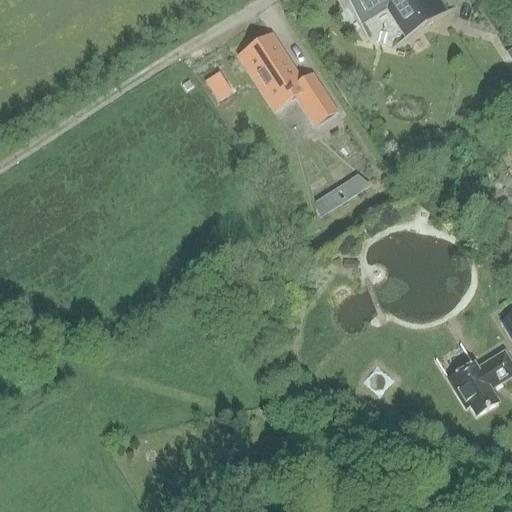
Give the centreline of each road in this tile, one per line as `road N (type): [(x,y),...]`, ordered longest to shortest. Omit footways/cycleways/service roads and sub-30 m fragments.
road 1 (track): [(0,170),(270,0)]
road 2 (residential): [(38,511),(35,452),(73,375),(0,250)]
road 3 (residential): [(0,124),(76,50),(171,0)]
